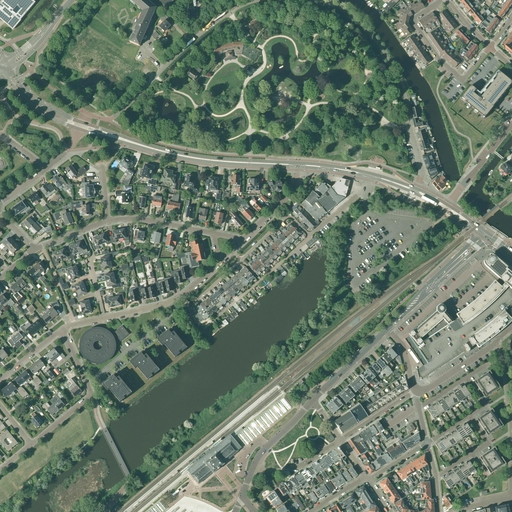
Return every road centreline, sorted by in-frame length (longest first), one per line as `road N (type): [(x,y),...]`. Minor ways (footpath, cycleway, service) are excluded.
road 1 (secondary): [(78,129),(182,158),(296,166)]
road 2 (secondary): [(296,163),(196,156),(82,122)]
road 3 (residential): [(274,0),(325,3),(353,17),(401,81),(408,128)]
road 4 (residential): [(107,120),(220,20),(261,0)]
road 5 (residential): [(490,46),(461,77),(439,61),(414,24),(441,0)]
road 6 (secondary): [(393,322),(487,236)]
road 7 (secondary): [(479,234),(393,322)]
road 8 (residential): [(171,303),(171,317),(87,384)]
road 9 (secondary): [(241,496),(258,456),(311,401)]
